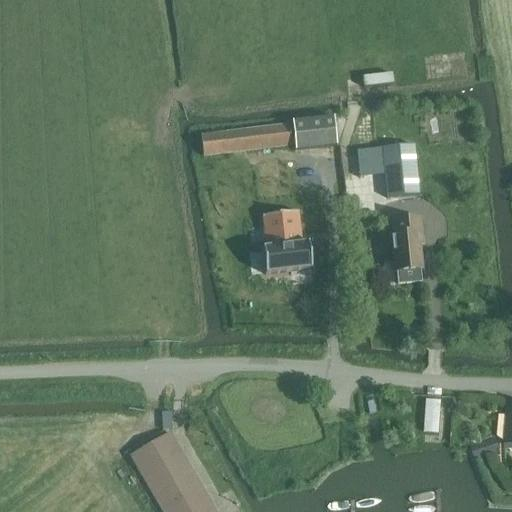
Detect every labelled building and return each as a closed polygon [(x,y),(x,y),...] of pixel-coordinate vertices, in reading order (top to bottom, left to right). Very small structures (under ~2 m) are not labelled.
[(296,151),(338,146),(334,117),(292,122),(296,151)] [(203,157),(291,147),(289,126),(201,137),(203,157)] [(414,146),(356,152),(359,178),(384,175),(386,198),(419,195),(414,146)] [(297,215),(261,218),(264,251),(261,252),(263,275),(307,271),(304,247),(300,247),(297,215)] [(394,237),(392,237),(396,273),(397,273),(398,285),(423,283),(418,236),(421,236),(419,220),(393,222),(394,237)] [(511,406),(510,406),(510,407),(501,407),(499,436),(507,437),(506,444),(511,444),(511,406)] [(162,511),(215,511),(171,435),(131,458),(162,511)] [(497,438),(472,447),(477,461),(502,452),(497,438)]
